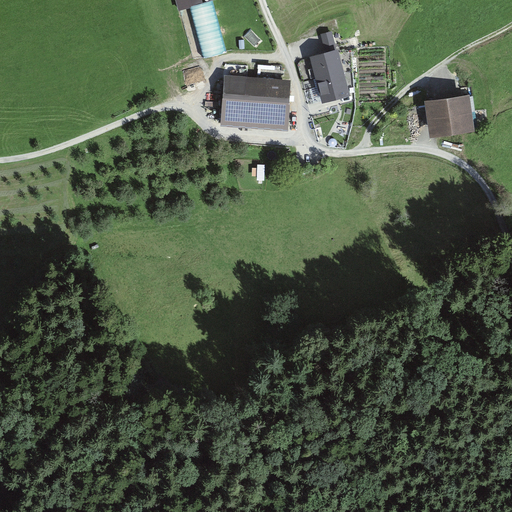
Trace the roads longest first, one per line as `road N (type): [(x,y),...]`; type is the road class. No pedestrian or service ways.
road 1 (track): [(0,161),(41,154),(167,105),(193,111),(219,133),(302,139)]
road 2 (track): [(302,139),(339,155),(394,149),(451,158),(485,187),(511,242)]
road 3 (track): [(511,26),(392,100),(364,152)]
road 4 (track): [(265,0),(299,91),(302,139)]
road 5 (track): [(287,58),(228,57),(193,111)]
